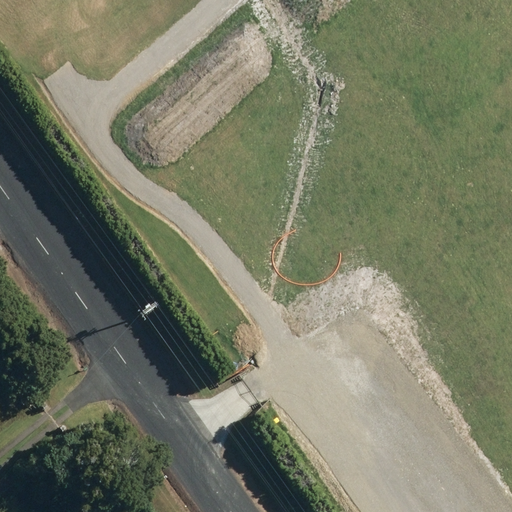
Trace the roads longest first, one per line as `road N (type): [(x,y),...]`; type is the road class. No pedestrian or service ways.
road 1 (unclassified): [(230,511),(0,188)]
road 2 (unknown): [(0,458),(122,359)]
